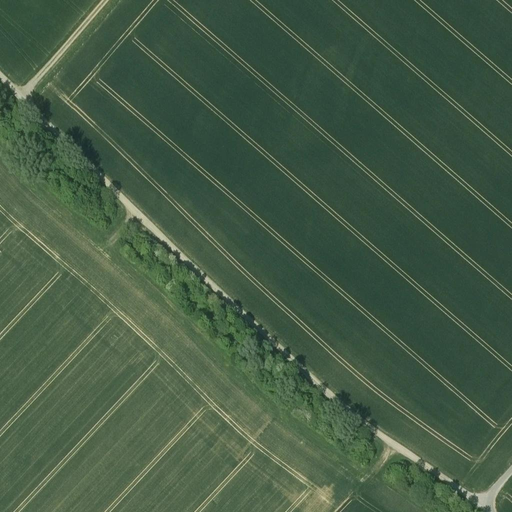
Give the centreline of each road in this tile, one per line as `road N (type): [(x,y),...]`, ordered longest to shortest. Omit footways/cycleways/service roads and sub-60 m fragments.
road 1 (track): [(0,73),(143,223),(322,387),(484,506)]
road 2 (track): [(21,96),(103,0)]
